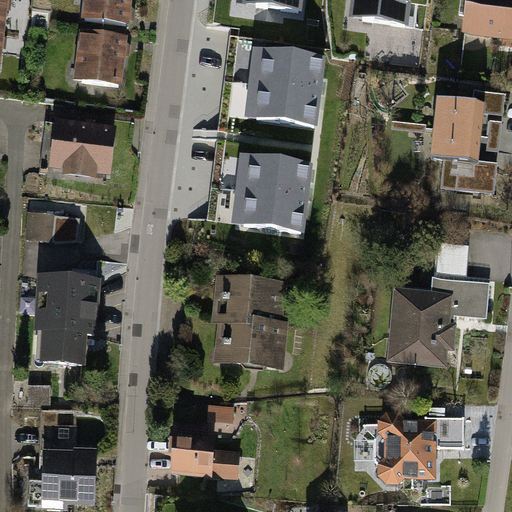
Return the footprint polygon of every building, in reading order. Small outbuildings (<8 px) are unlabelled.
[(81,0),(79,20),(128,26),(130,0),(81,0)] [(244,0),(243,12),(304,19),(306,0),(244,0)] [(353,0),(351,27),(409,33),(411,0),(353,0)] [(511,0),(464,0),(461,35),(511,40),(511,0)] [(71,81),(120,87),(126,36),(78,30),(71,81)] [(253,56),(245,126),(315,134),(323,64),(253,56)] [(494,195),(498,164),(479,162),(484,115),(503,117),(505,95),(474,91),(472,102),(436,98),(429,157),(443,159),(440,189),(494,195)] [(95,174),(109,176),(115,127),(54,120),(48,168),(61,170),(60,176),(94,180),(95,174)] [(502,122),(489,121),(486,151),(498,152),(502,122)] [(426,125),(392,122),(391,130),(425,134),(426,125)] [(240,163),(231,232),(301,241),(310,172),(240,163)] [(24,241),(59,245),(62,216),(27,212),(24,241)] [(467,276),(470,244),(440,241),(437,273),(467,276)] [(213,363),(284,371),(288,323),(282,323),(286,283),(216,276),(211,325),(217,325),(213,363)] [(30,365),(84,368),(86,337),(97,338),(100,282),(35,278),(30,365)] [(449,352),(456,352),(458,325),(456,324),(457,317),(488,319),(491,283),(473,281),(433,278),(432,292),(395,289),(388,363),(448,369),(449,352)] [(49,386),(27,386),(27,405),(49,405),(49,386)] [(234,408),(208,406),(207,423),(233,425),(234,408)] [(436,482),(436,449),(464,450),(464,419),(424,419),(424,421),(404,421),(397,414),(386,414),(376,423),(376,435),(383,442),(383,460),(376,467),(376,479),(385,487),(397,487),(404,481),(436,482)] [(169,476),(239,482),(241,453),(213,451),(214,434),(172,431),(169,476)] [(65,505),(94,506),(96,449),(72,449),(72,451),(41,451),(39,511),(65,511),(65,505)]
